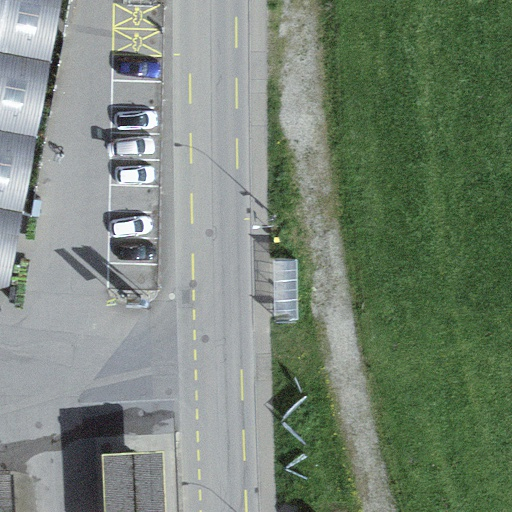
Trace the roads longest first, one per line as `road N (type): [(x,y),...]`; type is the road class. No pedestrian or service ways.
road 1 (secondary): [(225,511),(215,0)]
road 2 (unknown): [(110,0),(83,302),(71,347),(32,365),(0,363)]
